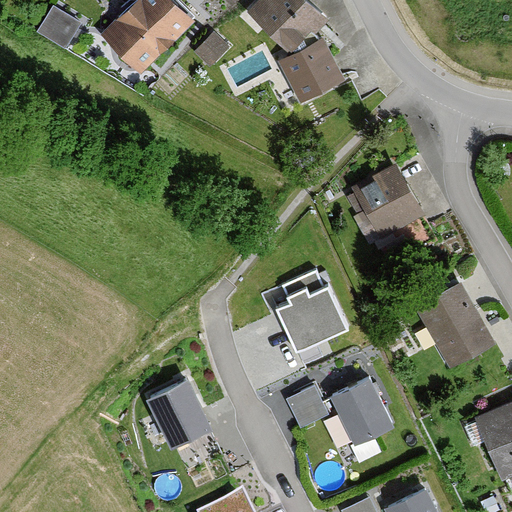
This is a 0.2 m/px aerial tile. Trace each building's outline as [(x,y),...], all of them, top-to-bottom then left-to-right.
[(138,75),(197,18),(179,0),(133,0),(98,34),(138,75)] [(330,19),(308,0),(299,0),(266,34),(290,53),(276,59),(300,103),(344,73),(318,31),(330,19)] [(52,3),(41,28),(61,37),(73,13),(52,3)] [(370,238),(422,214),(397,160),(345,185),(370,238)] [(461,276),(405,306),(437,365),(493,336),(461,276)] [(329,280),(273,304),(292,348),(348,324),(329,280)] [(369,369),(331,387),(355,438),(393,420),(369,369)] [(301,422),(331,407),(315,376),(286,391),(301,422)] [(170,382),(144,394),(168,446),(175,445),(187,470),(223,454),(210,426),(194,433),(170,382)] [(511,474),(511,397),(465,420),(495,483),(511,474)] [(442,511),(427,482),(385,502),(389,511),(442,511)] [(382,511),(370,490),(342,505),(346,511),(382,511)] [(251,511),(244,495),(208,511),(251,511)]
